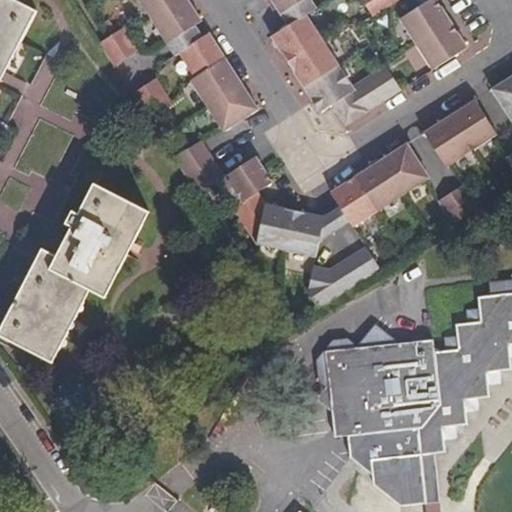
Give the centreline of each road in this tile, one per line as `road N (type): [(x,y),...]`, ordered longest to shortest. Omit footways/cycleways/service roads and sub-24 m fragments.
road 1 (residential): [(511,43),(320,167),(209,0)]
road 2 (unclassified): [(0,397),(77,511)]
